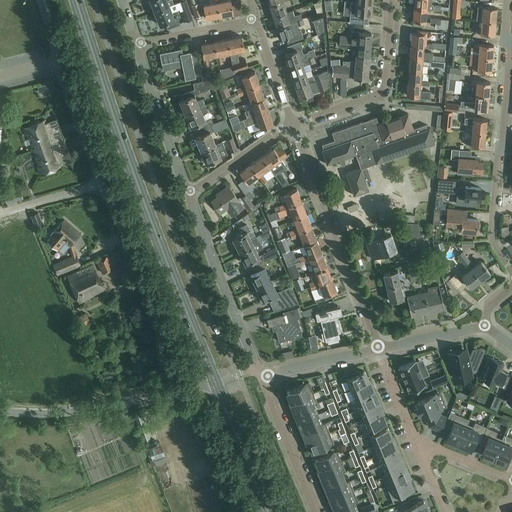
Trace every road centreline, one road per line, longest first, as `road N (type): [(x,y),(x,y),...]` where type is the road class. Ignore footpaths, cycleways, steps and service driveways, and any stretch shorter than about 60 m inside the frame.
road 1 (primary): [(215,383),(75,0)]
road 2 (residential): [(511,273),(491,231),(511,0)]
road 3 (residential): [(377,350),(291,123)]
road 4 (unclassified): [(171,394),(157,318),(101,185)]
road 5 (residential): [(260,376),(186,195)]
road 6 (unclassified): [(101,185),(40,0)]
road 7 (residential): [(291,123),(382,89),(391,0)]
road 8 (unclassified): [(0,411),(83,411),(171,394)]
road 9 (residential): [(186,195),(136,44)]
road 10 (residential): [(317,511),(260,376)]
road 11 (primary): [(268,511),(215,383)]
road 12 (residential): [(291,123),(186,195)]
road 13 (residential): [(257,23),(136,44)]
